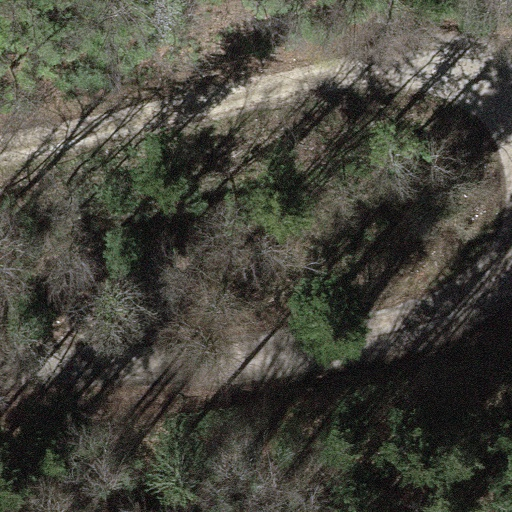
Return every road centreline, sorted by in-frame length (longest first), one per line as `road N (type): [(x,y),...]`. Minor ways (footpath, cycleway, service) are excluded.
road 1 (track): [(0,106),(446,44),(501,112),(511,173)]
road 2 (track): [(511,235),(419,297),(137,332),(0,360)]
